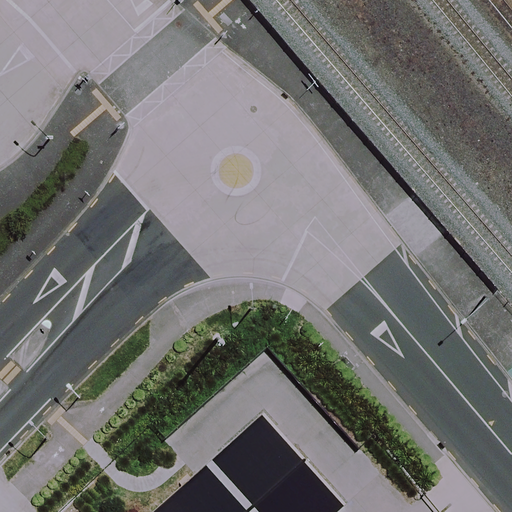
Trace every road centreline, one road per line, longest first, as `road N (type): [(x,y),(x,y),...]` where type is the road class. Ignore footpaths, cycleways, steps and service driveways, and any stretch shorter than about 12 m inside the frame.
road 1 (tertiary): [(290,210),(511,455)]
road 2 (unclassified): [(239,234),(193,242),(154,261),(0,415)]
road 3 (unclassified): [(0,336),(185,141)]
road 4 (tertiary): [(185,141),(219,112),(272,116),(303,159),(290,210)]
road 5 (tertiary): [(239,234),(205,223),(182,195),(177,166),(185,141)]
